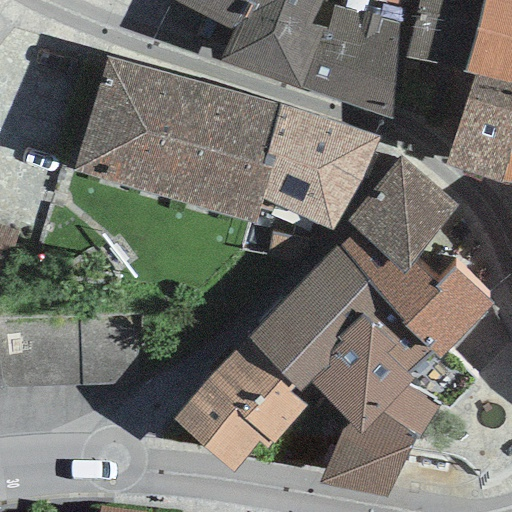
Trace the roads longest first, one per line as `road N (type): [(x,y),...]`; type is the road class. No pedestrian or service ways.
road 1 (residential): [(64,0),(397,135),(500,218),(511,248)]
road 2 (residential): [(385,511),(113,457),(36,452),(0,459)]
